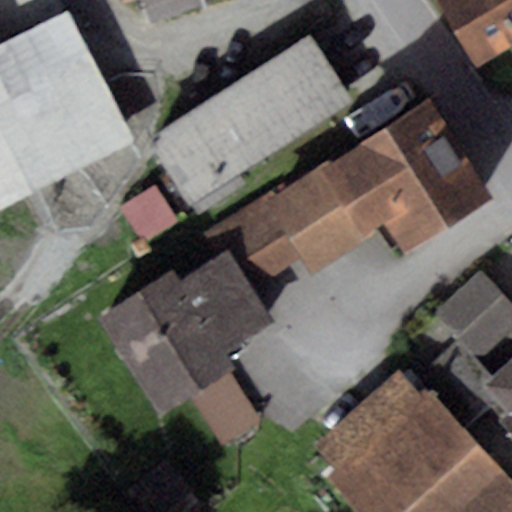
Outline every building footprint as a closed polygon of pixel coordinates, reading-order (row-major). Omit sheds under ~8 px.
[(511,0),(436,0),(475,69),(511,44),(511,0)] [(0,212),(137,143),(69,10),(0,45),(0,212)] [(309,35),(148,140),(199,219),(251,186),(243,174),(297,140),(294,136),(351,99),(309,35)] [(430,97),(265,201),(302,260),(313,277),(368,242),(364,237),(386,223),(406,256),(495,200),(430,97)] [(153,191),(119,212),(135,237),(169,216),(153,191)] [(302,260),(265,201),(206,238),(219,258),(230,251),(254,290),(302,260)] [(144,239),(130,245),(137,259),(151,252),(144,239)] [(173,270),(96,318),(158,416),(235,368),(227,354),(275,324),(254,290),(230,251),(219,258),(180,282),(173,270)] [(511,307),(483,274),(437,315),(478,360),(511,329),(511,307)] [(511,357),(482,386),(496,401),(509,416),(502,422),(511,433),(511,357)] [(336,472),(329,479),(359,511),(511,511),(511,482),(464,430),(496,401),(482,386),(461,363),(423,397),(399,371),(314,448),(336,472)] [(233,377),(194,402),(222,445),(261,419),(233,377)] [(170,511),(192,491),(165,463),(129,498),(143,511),(170,511)]
